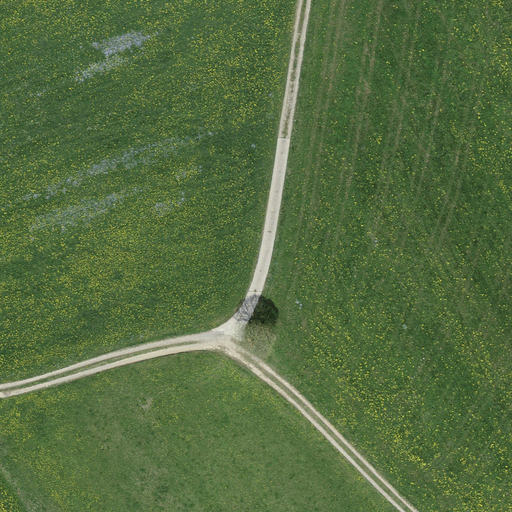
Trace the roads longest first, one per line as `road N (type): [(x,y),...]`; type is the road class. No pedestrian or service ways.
road 1 (track): [(305,0),(265,253),(242,317),(221,337),(291,393),(410,511)]
road 2 (track): [(0,389),(221,337)]
